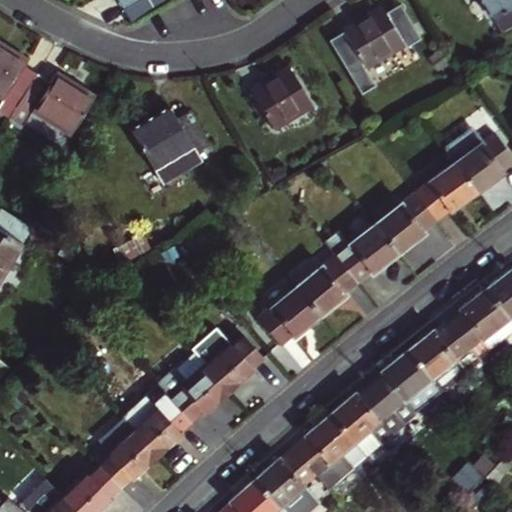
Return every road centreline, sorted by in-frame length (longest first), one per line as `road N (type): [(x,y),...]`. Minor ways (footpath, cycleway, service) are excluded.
road 1 (residential): [(163,511),(319,373),(511,221)]
road 2 (residential): [(307,0),(248,39),(166,57),(104,45),(17,0)]
